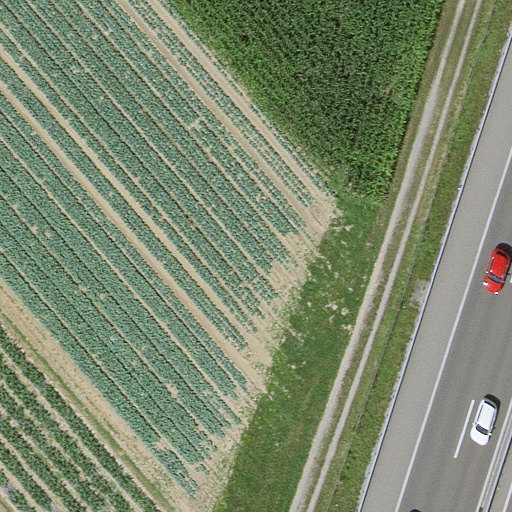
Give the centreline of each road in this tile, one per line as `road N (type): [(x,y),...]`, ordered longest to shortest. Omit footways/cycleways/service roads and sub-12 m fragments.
road 1 (track): [(302,511),(473,0)]
road 2 (motorway): [(511,284),(439,511)]
